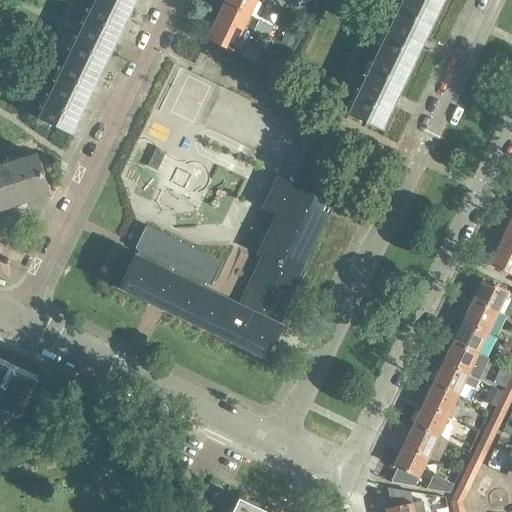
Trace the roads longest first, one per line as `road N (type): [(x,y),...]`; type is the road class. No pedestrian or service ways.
road 1 (unclassified): [(492,0),(281,443)]
road 2 (unclassified): [(346,466),(511,120)]
road 3 (residential): [(21,317),(168,0)]
road 4 (residential): [(281,443),(21,317)]
